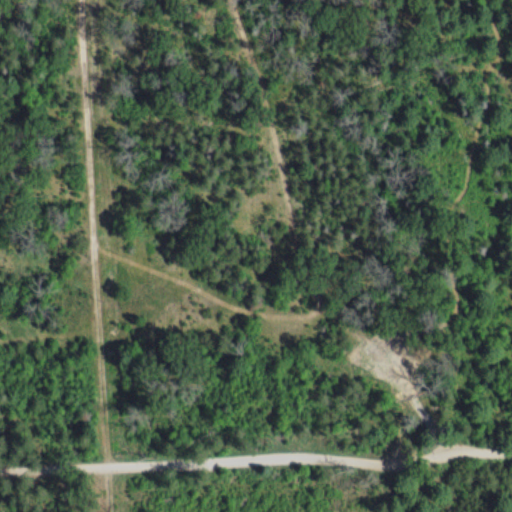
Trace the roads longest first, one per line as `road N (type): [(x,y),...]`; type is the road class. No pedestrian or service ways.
road 1 (track): [(511,455),(0,469)]
road 2 (track): [(423,458),(344,370),(301,287),(281,176),(225,0)]
